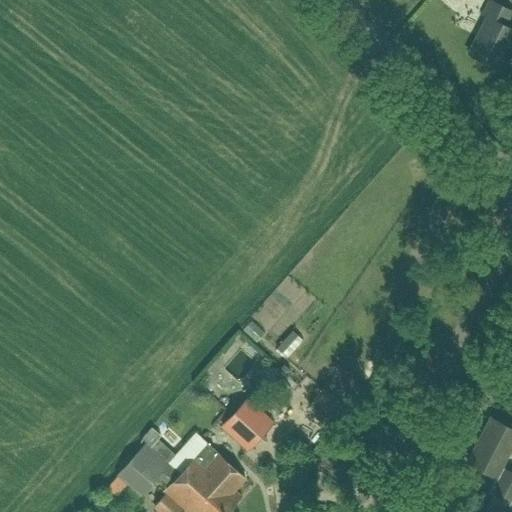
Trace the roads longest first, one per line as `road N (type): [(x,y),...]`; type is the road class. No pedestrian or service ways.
road 1 (unclassified): [(371,511),(511,227)]
road 2 (unclassified): [(511,179),(340,0)]
